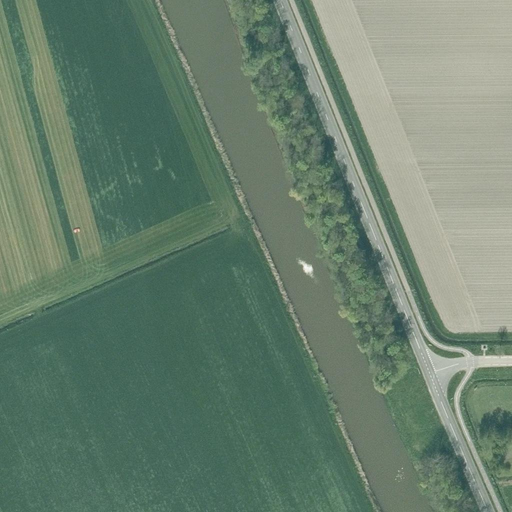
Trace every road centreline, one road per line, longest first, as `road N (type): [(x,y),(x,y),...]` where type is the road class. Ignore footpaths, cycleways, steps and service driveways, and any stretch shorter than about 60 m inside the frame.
road 1 (secondary): [(429,373),(280,0)]
road 2 (secondary): [(489,511),(429,373)]
